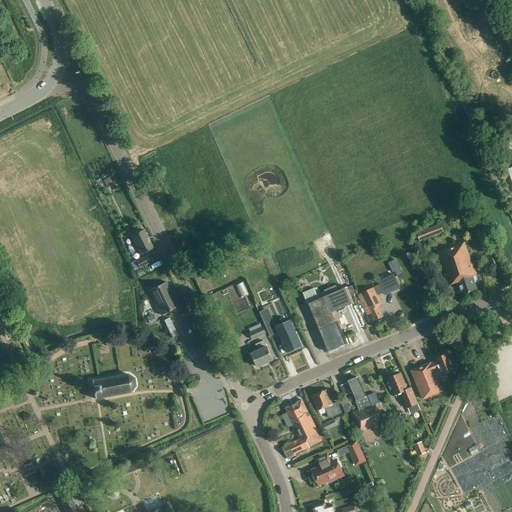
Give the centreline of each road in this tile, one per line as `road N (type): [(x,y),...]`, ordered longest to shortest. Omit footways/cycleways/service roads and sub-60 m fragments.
road 1 (tertiary): [(244,406),(95,104),(53,77)]
road 2 (tertiary): [(244,406),(511,291)]
